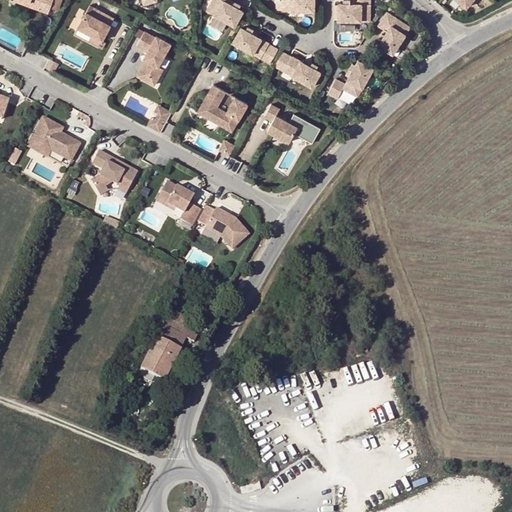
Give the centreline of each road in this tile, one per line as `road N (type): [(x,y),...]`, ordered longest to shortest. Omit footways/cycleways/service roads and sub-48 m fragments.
road 1 (residential): [(0,58),(293,218)]
road 2 (secondary): [(183,436),(293,218)]
road 3 (secondary): [(293,218),(360,132),(461,48)]
road 4 (unknown): [(164,471),(0,400)]
